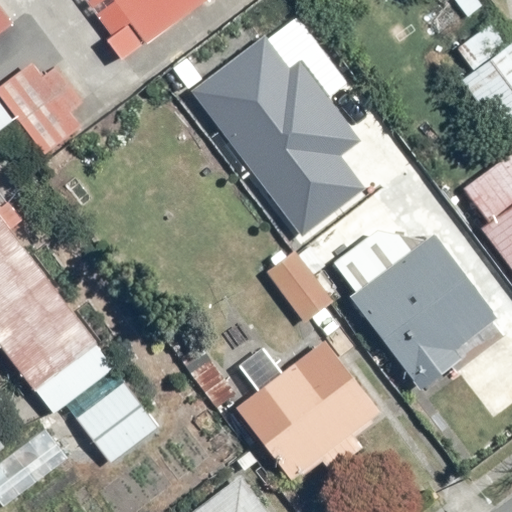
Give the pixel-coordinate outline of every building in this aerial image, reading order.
[(511,121),(511,31),(498,11),(452,44),(472,72),(463,78),(500,130),(511,121)] [(358,99),(306,25),(256,60),(307,134),(358,99)] [(511,150),(463,186),(490,224),(484,228),(511,266),(511,150)] [(115,319),(0,165),(0,295),(52,365),(115,319)] [(506,331),(413,203),(328,265),(421,393),(506,331)] [(334,303),(296,251),(267,273),(305,324),(334,303)] [(170,392),(130,338),(80,376),(120,429),(170,392)] [(236,407),(292,479),(322,456),(333,471),(363,448),(352,434),(381,412),(324,338),(280,372),(259,345),(236,363),(258,391),(236,407)] [(70,458),(44,423),(0,455),(0,505),(2,507),(70,458)] [(267,511),(275,506),(221,438),(127,511),(267,511)]
